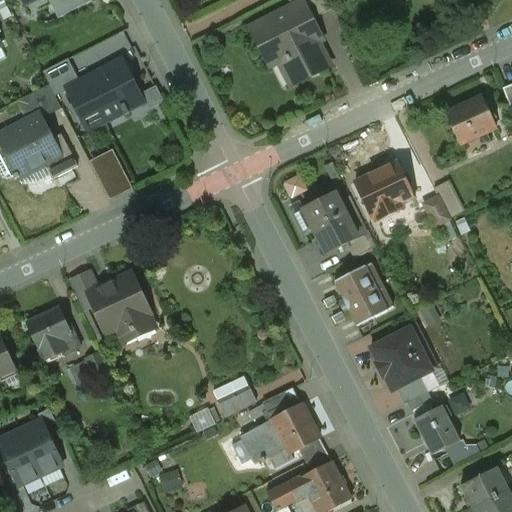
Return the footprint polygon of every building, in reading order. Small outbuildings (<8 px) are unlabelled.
[(22,0),(23,0),(47,0),(58,19),(91,2),(90,0),(22,0)] [(286,0),(291,8),(300,3),(309,21),(333,10),(328,0),(286,0)] [(291,8),(252,28),(271,66),(286,59),(288,63),(289,62),(298,80),(328,65),(318,43),(320,42),(309,21),(300,3),(291,8)] [(67,60),(43,73),(49,86),(55,97),(66,91),(79,84),(67,60)] [(79,84),(66,91),(87,132),(89,131),(88,129),(122,112),(124,117),(129,114),(127,111),(143,103),(122,62),(79,84)] [(49,86),(22,100),(32,119),(39,116),(41,120),(61,110),(55,97),(49,86)] [(511,86),(503,90),(511,113),(511,86)] [(481,97),(445,115),(459,145),(496,128),(481,97)] [(32,119),(0,135),(0,144),(2,149),(16,175),(13,177),(13,178),(15,181),(18,179),(18,180),(45,166),(61,158),(52,141),(41,120),(39,116),(32,119)] [(61,158),(45,166),(52,181),(78,168),(61,136),(52,141),(61,158)] [(2,149),(0,150),(0,173),(3,179),(7,181),(11,178),(11,179),(13,178),(13,177),(16,175),(2,149)] [(91,163),(110,201),(132,190),(113,152),(91,163)] [(396,164),(353,185),(369,217),(371,216),(374,222),(403,208),(399,199),(411,193),(404,178),(404,179),(396,164)] [(284,181),(290,198),(308,192),(302,174),(284,181)] [(447,184),(434,191),(438,198),(448,219),(462,212),(447,184)] [(334,193),(302,210),(303,211),(314,232),(326,255),(346,245),(357,239),(357,238),(334,193)] [(438,198),(424,205),(436,228),(449,221),(448,219),(438,198)] [(314,232),(303,211),(293,216),(304,237),(314,232)] [(367,233),(357,238),(357,239),(346,245),(354,260),(375,248),(367,233)] [(371,265),(365,268),(364,267),(334,283),(343,300),(348,311),(348,310),(357,327),(387,312),(387,311),(393,308),(371,265)] [(131,274),(113,283),(112,281),(87,292),(87,293),(94,308),(107,335),(129,325),(131,328),(130,329),(132,334),(133,333),(135,338),(154,329),(148,316),(150,315),(131,274)] [(84,285),(73,291),(83,313),(94,308),(87,293),(87,292),(84,285)] [(57,308),(25,323),(37,349),(39,348),(60,339),(70,334),(65,323),(57,308)] [(80,349),(68,322),(65,323),(70,334),(60,339),(66,352),(64,353),(66,356),(80,349)] [(416,327),(371,350),(379,364),(377,366),(384,380),(386,379),(393,393),(397,391),(421,379),(433,373),(423,353),(428,351),(416,327)] [(0,338),(0,337),(0,376),(15,370),(0,338)] [(60,339),(39,348),(45,361),(64,353),(66,352),(60,339)] [(98,353),(84,359),(94,380),(108,374),(98,353)] [(244,378),(213,393),(219,406),(250,391),(244,378)] [(421,379),(397,391),(405,406),(408,405),(429,395),(421,379)] [(250,391),(219,406),(225,418),(256,404),(250,391)] [(429,395),(408,405),(415,420),(436,410),(429,395)] [(301,405),(240,438),(254,464),(260,461),(262,464),(265,462),(264,459),(285,448),(289,456),(300,450),(319,440),(320,440),(301,405)] [(198,432),(216,423),(209,407),(191,415),(198,432)] [(415,420),(414,421),(432,456),(460,442),(442,407),(436,410),(415,420)] [(18,431),(42,478),(65,467),(41,420),(18,431)] [(0,439),(0,450),(19,489),(42,478),(18,431),(0,439)] [(319,440),(300,450),(306,462),(325,452),(319,440)] [(326,453),(306,463),(312,473),(331,463),(326,453)] [(312,473),(300,479),(308,495),(316,511),(329,511),(352,500),(332,462),(331,463),(312,473)] [(497,469),(461,487),(473,510),(509,492),(497,469)] [(300,479),(274,493),(282,509),(286,507),(308,495),(300,479)] [(511,511),(511,498),(509,492),(473,510),(474,511),(511,511)]
